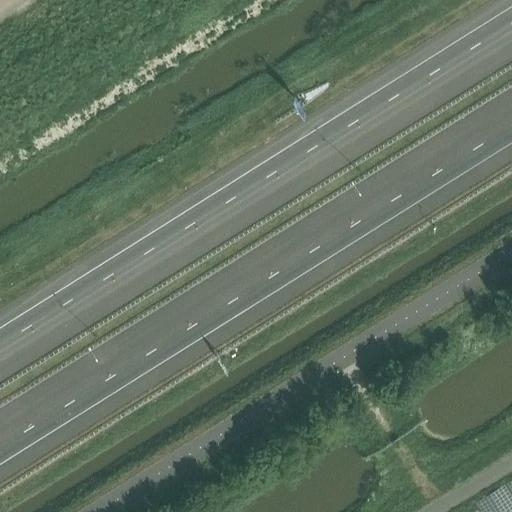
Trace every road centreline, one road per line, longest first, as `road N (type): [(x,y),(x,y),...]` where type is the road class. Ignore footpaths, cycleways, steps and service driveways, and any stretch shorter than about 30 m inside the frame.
road 1 (motorway): [(511,31),(0,354)]
road 2 (motorway): [(0,442),(511,119)]
